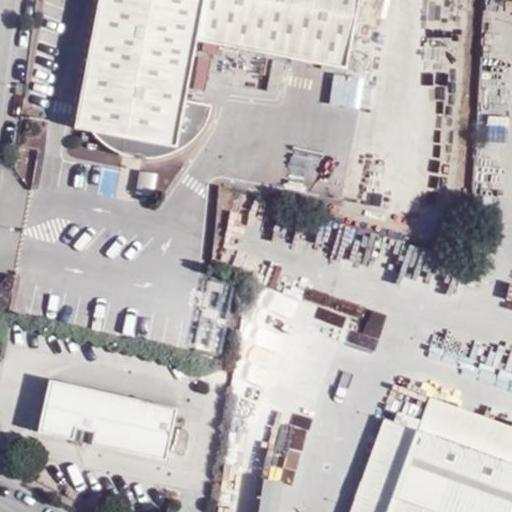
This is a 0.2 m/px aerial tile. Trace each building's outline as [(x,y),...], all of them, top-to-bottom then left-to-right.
[(187,101),(198,41),(348,70),(361,0),(100,0),(75,128),(151,143),(148,160),(156,159),(165,157),(174,154),(183,150),(191,144),(200,137),(207,128),(208,125),(211,116),(213,106),(187,101)] [(331,105),(357,105),(357,74),(332,74),(331,105)] [(154,196),(158,171),(141,169),(137,193),(154,196)] [(50,380),(37,433),(168,462),(179,409),(50,380)] [(385,419),(350,511),(511,511),(511,427),(430,398),(417,432),(385,419)] [(256,511),(274,511),(277,477),(258,476),(256,511)]
